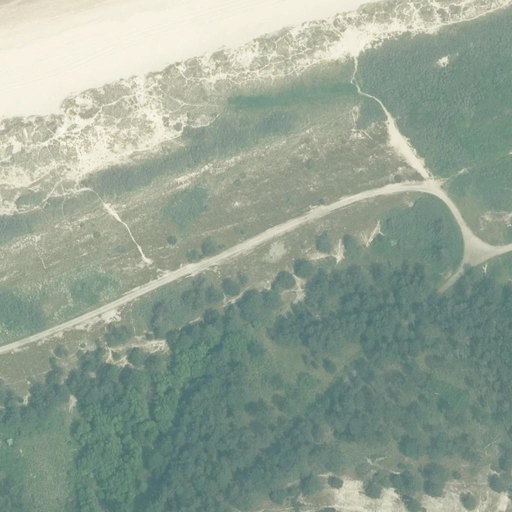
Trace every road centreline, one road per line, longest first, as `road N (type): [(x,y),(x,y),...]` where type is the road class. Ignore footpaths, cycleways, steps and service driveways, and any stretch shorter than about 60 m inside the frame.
road 1 (track): [(438,186),(293,218),(103,311),(0,350)]
road 2 (track): [(479,251),(369,357)]
